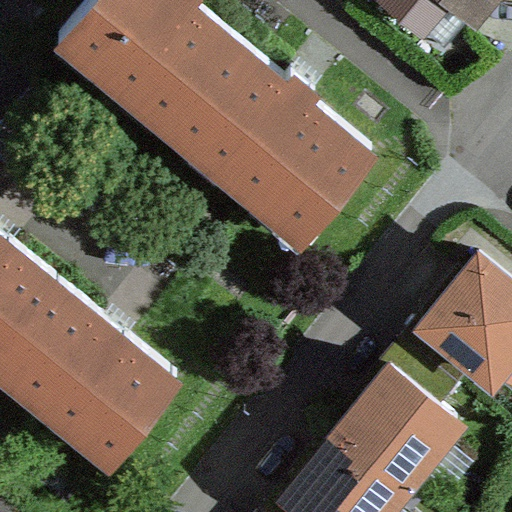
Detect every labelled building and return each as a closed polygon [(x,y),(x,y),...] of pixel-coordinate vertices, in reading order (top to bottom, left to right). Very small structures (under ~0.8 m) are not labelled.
[(84,0),(64,25),(293,213),(326,173),(336,182),(370,141),(308,89),(315,80),(292,62),(285,70),(199,0),(84,0)] [(440,0),(456,0),(473,14),(485,0),(394,0),(421,23),(440,0)] [(36,77),(0,120),(0,153),(24,174),(77,112),(36,77)] [(0,353),(112,445),(176,367),(0,223),(0,353)] [(511,345),(511,273),(480,248),(467,264),(426,314),(476,354),(493,369),(511,345)] [(458,256),(417,306),(426,314),(467,264),(458,256)] [(476,354),(426,314),(417,306),(400,327),(459,375),(476,354)] [(459,375),(400,327),(382,349),(391,356),(441,397),(459,375)] [(391,356),(382,349),(341,399),(350,407),(391,356)] [(350,407),(339,421),(406,475),(458,410),(441,397),(391,356),(350,407)] [(326,436),(287,486),(318,511),(375,511),(406,475),(339,421),(326,436)] [(318,429),(279,480),(287,486),(326,436),(318,429)] [(279,480),(261,502),(273,511),(318,511),(287,486),(279,480)] [(252,511),(273,511),(261,502),(252,511)]
